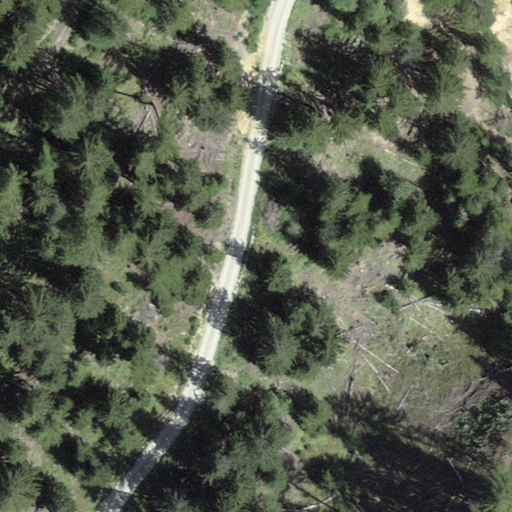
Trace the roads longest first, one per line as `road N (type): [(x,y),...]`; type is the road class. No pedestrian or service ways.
road 1 (track): [(115,511),(130,479),(182,425),(231,296),(279,23),(295,0)]
road 2 (track): [(83,0),(0,117)]
